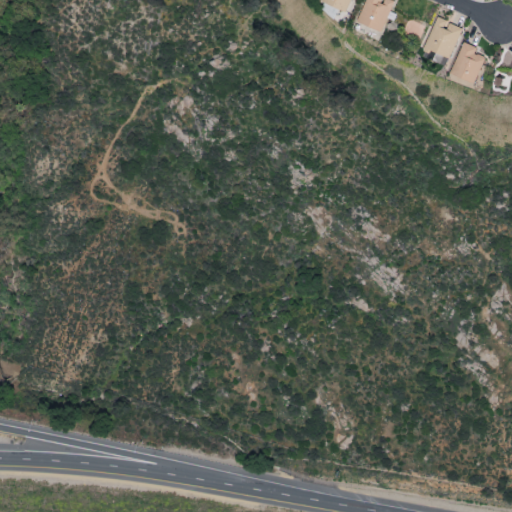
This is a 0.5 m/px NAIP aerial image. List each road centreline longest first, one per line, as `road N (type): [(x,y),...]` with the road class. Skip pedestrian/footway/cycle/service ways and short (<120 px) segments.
road 1 (motorway): [(319,504),(0,429)]
road 2 (motorway): [(319,504),(135,470),(0,460)]
